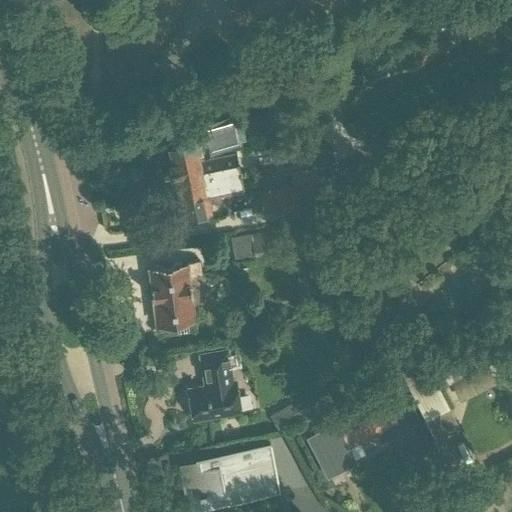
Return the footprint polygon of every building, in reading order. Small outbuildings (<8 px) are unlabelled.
[(232,0),(241,13),(261,0),(232,0)] [(241,113),(191,124),(195,144),(196,144),(198,152),(199,152),(239,143),(238,142),(246,140),(241,113)] [(171,161),(155,165),(158,181),(174,177),(177,189),(239,176),(234,151),(200,157),(199,152),(198,152),(196,144),(195,144),(168,150),(171,161)] [(258,178),(265,212),(343,196),(336,162),(258,178)] [(239,176),(177,189),(182,211),(209,205),(209,203),(243,196),(239,176)] [(282,228),(231,237),(235,260),(255,257),(256,263),(288,257),(282,228)] [(198,260),(149,266),(156,323),(157,322),(159,335),(177,332),(176,320),(195,318),(189,276),(200,275),(198,260)] [(487,324),(398,368),(434,441),(459,428),(438,386),(449,381),(459,399),(495,381),(486,363),(503,354),(487,324)] [(205,384),(188,387),(193,419),(240,411),(235,380),(232,380),(227,348),(199,353),(205,384)] [(376,381),(327,407),(335,424),(343,438),(351,434),(355,442),(397,421),(376,381)] [(289,402),(268,413),(276,427),(297,416),(289,402)] [(335,424),(309,438),(328,475),(355,461),(347,446),(355,442),(351,434),(343,438),(335,424)] [(263,443),(210,453),(217,487),(271,476),(263,443)]
